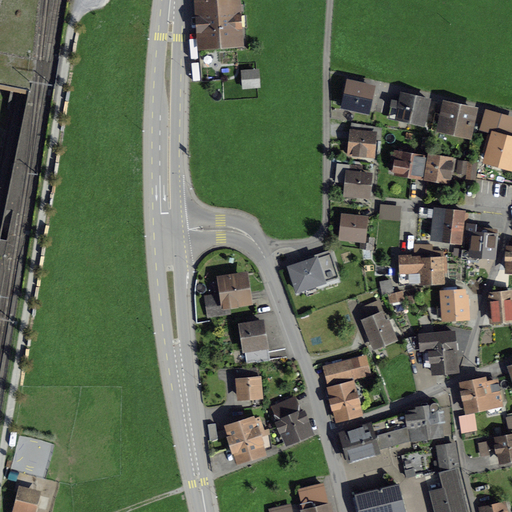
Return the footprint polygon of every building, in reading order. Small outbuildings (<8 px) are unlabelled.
[(239,16),(234,16),(233,0),(200,0),(204,43),(228,41),(228,45),(241,45),(239,16)] [(257,84),(257,73),(245,74),(245,85),(257,84)] [(350,90),(346,106),(366,111),(370,93),(365,92),(367,85),(346,80),(344,88),(350,90)] [(423,124),(429,100),(402,94),(400,102),(391,100),(390,106),(401,109),(399,118),(423,124)] [(468,134),(473,110),(446,104),(441,128),(468,134)] [(511,126),(511,119),(489,113),(487,114),(482,131),(509,138),(511,126)] [(371,156),(373,135),(381,136),(381,128),(354,124),(351,155),(361,156),(361,155),(371,156)] [(489,141),(485,159),(511,166),(511,139),(492,134),(490,142),(489,141)] [(391,152),(388,170),(421,176),(424,158),(423,158),(424,153),(403,149),(403,152),(399,151),(399,154),(391,152)] [(429,155),(425,176),(445,180),(447,171),(452,172),(454,159),(429,155)] [(459,161),(457,171),(466,172),(467,162),(459,161)] [(469,162),(467,177),(474,178),(476,163),(469,162)] [(350,166),(348,183),(345,182),(344,196),(357,197),(357,196),(367,197),(369,176),(362,175),(362,167),(350,166)] [(432,238),(463,241),(466,220),(464,220),(464,213),(436,209),(434,208),(420,206),(419,211),(436,213),(435,216),(432,238)] [(379,207),(379,218),(397,218),(398,207),(379,207)] [(344,217),(342,235),(352,236),(351,239),(362,240),(364,219),(344,217)] [(471,224),(470,250),(462,250),(461,258),(474,260),(476,254),(491,255),(493,230),(476,228),(476,225),(471,224)] [(321,274),(335,269),(330,251),(314,257),(315,259),(289,267),(297,291),(323,282),(321,274)] [(431,251),(430,251),(415,251),(415,256),(400,257),(401,272),(399,272),(399,280),(402,280),(401,275),(419,275),(420,282),(444,281),(443,252),(431,251)] [(222,280),(224,296),(209,298),(211,313),(226,311),(225,304),(246,301),(242,277),(222,280)] [(381,282),(383,294),(392,292),(389,280),(381,282)] [(441,299),(442,318),(469,317),(468,297),(464,297),(463,291),(456,291),(456,288),(444,288),(445,298),(441,299)] [(489,302),(489,313),(492,313),(493,321),(511,319),(511,321),(511,299),(511,300),(510,292),(491,294),(492,302),(489,302)] [(391,339),(384,322),(387,321),(384,314),(383,314),(378,301),(364,307),(369,320),(364,322),(373,345),(376,344),(376,345),(391,339)] [(241,325),(247,363),(268,360),(262,322),(241,325)] [(433,348),(434,361),(431,361),(432,372),(458,370),(454,333),(409,337),(415,350),(433,348)] [(364,358),(326,367),(331,387),(350,383),(349,379),(368,374),(364,358)] [(256,372),(239,374),(239,380),(236,381),(237,390),(240,389),(241,397),(261,395),(260,378),(257,379),(256,372)] [(362,398),(358,380),(350,383),(331,387),(336,408),(333,409),(336,419),(358,413),(361,412),(357,400),(362,398)] [(502,413),(496,382),(485,385),(484,381),(482,380),(464,384),(466,391),(461,392),(466,410),(487,406),(489,415),(502,413)] [(274,407),(280,420),(277,421),(284,438),(287,437),(288,440),(308,431),(307,428),(310,427),(303,412),(300,413),(294,398),(274,407)] [(406,413),(405,414),(409,433),(410,437),(441,432),(440,422),(442,421),(440,411),(438,404),(434,403),(431,404),(430,407),(417,409),(417,412),(406,413)] [(475,412),(459,415),(462,433),(478,430),(475,412)] [(401,415),(370,425),(378,449),(411,440),(405,414),(401,415)] [(235,426),(228,429),(238,459),(259,453),(259,451),(259,450),(271,445),(268,429),(262,431),(259,420),(253,421),(252,420),(242,424),(240,422),(236,423),(235,426)] [(217,439),(215,423),(208,424),(210,440),(217,439)] [(378,450),(378,449),(370,425),(341,434),(350,460),(378,450)] [(498,445),(501,461),(511,458),(511,436),(494,440),(494,445),(498,445)] [(439,448),(442,468),(456,466),(452,446),(439,448)] [(407,470),(413,469),(415,475),(424,473),(428,472),(423,451),(403,455),(407,470)] [(465,511),(455,468),(440,472),(446,494),(431,498),(434,511),(465,511)] [(415,475),(413,469),(407,470),(405,471),(407,477),(415,475)] [(360,511),(404,511),(396,482),(387,473),(384,474),(383,477),(392,486),(356,495),(360,511)] [(328,511),(322,485),(300,491),(305,511),(328,511)] [(31,511),(36,495),(21,491),(15,511),(31,511)] [(506,511),(507,511),(505,503),(479,509),(479,511),(506,511)]
